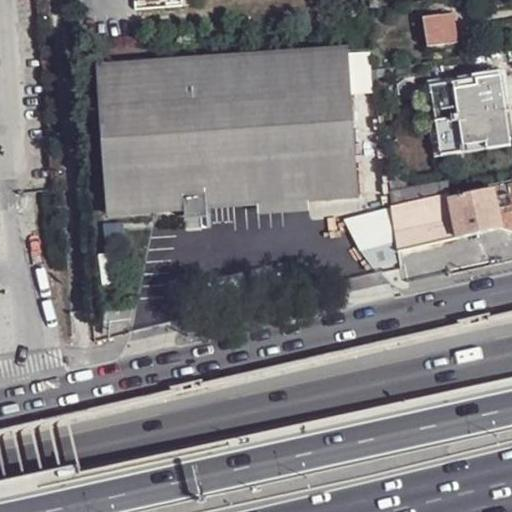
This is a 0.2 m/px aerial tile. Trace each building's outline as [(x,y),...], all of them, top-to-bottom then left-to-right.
[(422,19),(427,47),(457,44),(452,14),(422,19)] [(348,49),(96,65),(106,215),(183,209),(234,206),(258,204),(309,201),(358,198),(348,49)] [(435,123),(504,112),(499,79),(476,81),(477,88),(458,90),(457,84),(430,88),(435,123)] [(504,112),(435,123),(440,158),(467,154),(465,147),(485,145),(486,151),(509,147),(504,112)] [(405,177),(389,179),(390,192),(407,190),(405,177)] [(407,190),(390,192),(392,207),(451,193),(449,182),(407,190)] [(511,185),(495,189),(499,207),(504,228),(511,230),(511,185)] [(459,238),(504,228),(499,207),(495,189),(450,200),(453,213),(459,238)] [(309,201),(258,204),(258,217),(309,213),(309,201)] [(393,212),(396,232),(429,224),(432,237),(444,235),(439,216),(436,203),(393,212)] [(234,206),(183,209),(183,222),(235,218),(234,206)] [(393,212),(392,208),(345,220),(375,270),(401,264),(399,252),(396,232),(393,212)] [(453,213),(439,216),(444,235),(446,242),(459,238),(453,213)] [(396,232),(399,252),(446,242),(444,235),(432,237),(429,224),(396,232)]
